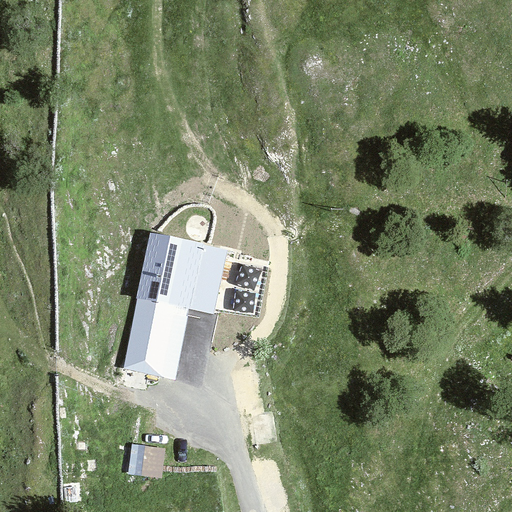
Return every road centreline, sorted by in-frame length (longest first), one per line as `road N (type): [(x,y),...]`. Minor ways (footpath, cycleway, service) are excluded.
road 1 (track): [(235,352),(265,329),(278,245),(265,215),(214,187),(162,81),(160,0)]
road 2 (unclassified): [(258,511),(224,398),(222,378),(235,352)]
